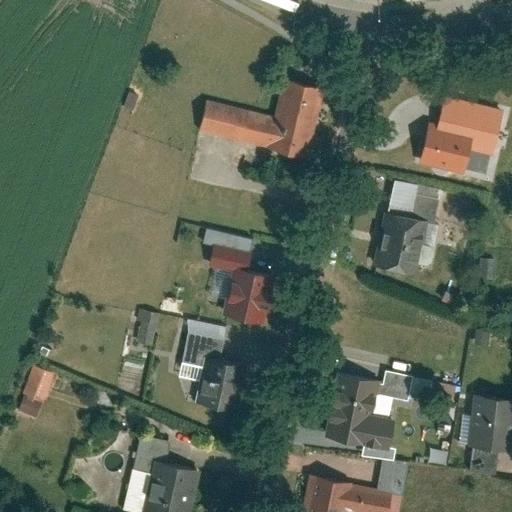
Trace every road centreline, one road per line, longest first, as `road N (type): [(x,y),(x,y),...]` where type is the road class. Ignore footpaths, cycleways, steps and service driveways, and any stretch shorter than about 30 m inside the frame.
road 1 (residential): [(361,27),(260,511)]
road 2 (tertiary): [(361,27),(417,29),(511,16)]
